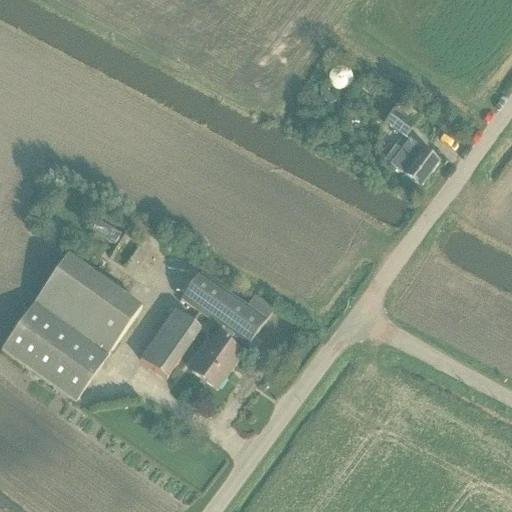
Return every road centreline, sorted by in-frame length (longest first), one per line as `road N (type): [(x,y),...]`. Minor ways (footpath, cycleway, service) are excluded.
road 1 (track): [(231,93),(273,114),(333,31),(504,118)]
road 2 (unclassified): [(359,315),(511,108)]
road 3 (unclassified): [(214,511),(359,315)]
road 4 (unclassified): [(511,400),(359,315)]
